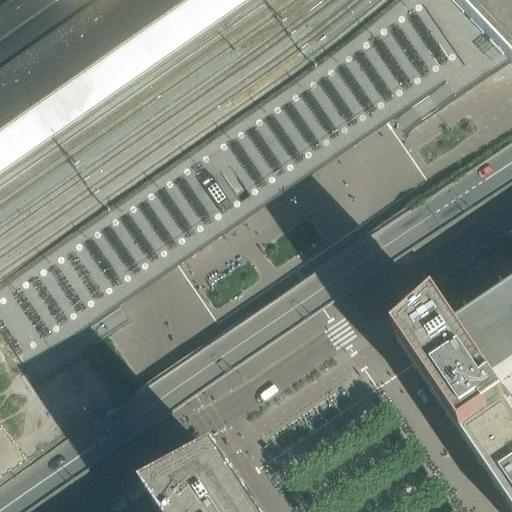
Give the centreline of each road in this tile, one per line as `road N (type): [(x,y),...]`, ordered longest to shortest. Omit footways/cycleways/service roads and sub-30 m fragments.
road 1 (tertiary): [(2,511),(511,166)]
road 2 (unclassified): [(511,220),(156,462)]
